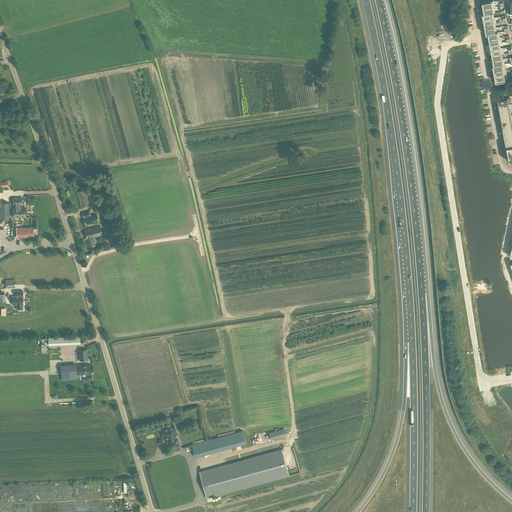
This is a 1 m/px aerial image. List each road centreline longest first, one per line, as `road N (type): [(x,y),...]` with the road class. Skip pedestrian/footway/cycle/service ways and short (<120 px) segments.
road 1 (unclassified): [(152,511),(0,36)]
road 2 (residential): [(477,363),(437,105),(446,45),(475,41)]
road 3 (motorway): [(366,0),(401,208),(412,341)]
road 4 (motorway): [(421,293),(378,0)]
road 5 (motorway): [(511,500),(472,461),(445,413),(421,293)]
road 6 (motorway): [(425,511),(421,293)]
road 7 (motorway): [(412,341),(391,454),(358,511)]
road 8 (motorway): [(412,341),(413,511)]
road 9 (residential): [(475,41),(498,169),(511,172)]
road 10 (track): [(282,338),(294,433),(271,443)]
